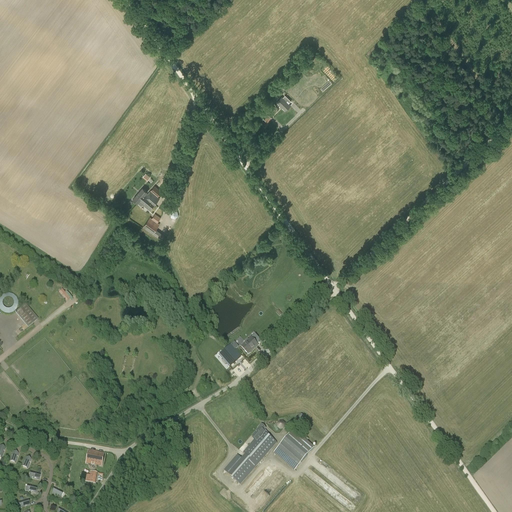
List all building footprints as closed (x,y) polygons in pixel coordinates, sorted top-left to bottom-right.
[(286,81),(281,86),(284,89),(289,84),(286,81)] [(283,98),(282,97),(277,102),(285,111),(290,106),(288,104),(291,101),(285,95),(283,98)] [(265,120),(263,125),(266,127),(272,117),(268,115),(265,120)] [(143,188),(133,199),(138,203),(141,206),(142,204),(150,211),(160,199),(158,197),(162,192),(155,186),(148,195),(146,193),(147,192),(143,188)] [(143,227),(153,234),(162,240),(165,236),(156,230),(160,224),(157,223),(161,218),(155,214),(152,218),(150,217),(143,227)] [(58,291),(66,301),(69,298),(62,288),(58,291)] [(15,312),(28,327),(37,320),(24,305),(15,312)] [(274,330),(278,334),(284,329),(279,325),(274,330)] [(243,349),(248,354),(255,348),(251,344),(254,341),(251,338),(249,340),(249,339),(248,339),(246,340),(246,342),(248,345),(243,349)] [(226,350),(220,355),(219,356),(229,367),(225,371),(224,371),(225,373),(230,378),(237,373),(230,366),(240,357),(230,346),(226,350)] [(300,413),(296,418),(300,421),(304,417),(300,413)] [(291,421),(286,426),(290,430),(295,425),(291,421)] [(307,433),(313,438),(322,429),(316,424),(307,433)] [(255,440),(243,453),(249,458),(245,462),(237,455),(224,470),(240,484),(276,443),(265,432),(266,431),(265,429),(266,428),(261,425),(259,427),(259,428),(252,437),(255,440)] [(294,430),(280,446),(274,453),(294,470),(314,447),(294,430)] [(95,452),(88,451),(86,463),(102,466),(104,454),(95,452)] [(13,452),(10,461),(15,463),(19,454),(13,452)] [(22,466),(27,468),(31,460),(26,457),(22,466)] [(40,473),(31,471),(29,477),(39,480),(40,473)] [(89,482),(95,484),(97,473),(91,471),(89,482)] [(27,484),(26,490),(35,493),(37,487),(27,484)] [(55,487),(52,493),(61,497),(63,492),(55,487)] [(28,499),(18,502),(20,508),(29,505),(28,499)]
